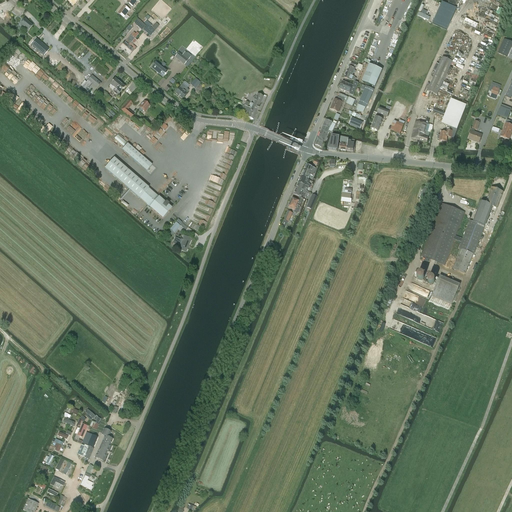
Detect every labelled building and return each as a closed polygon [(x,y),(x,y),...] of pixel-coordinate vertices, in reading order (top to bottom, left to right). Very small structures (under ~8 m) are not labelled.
[(451,19),(457,0),(450,0),(449,4),(445,3),(441,14),(437,13),(433,24),(442,27),(442,28),(447,29),(451,19)] [(124,6),(118,14),(124,18),(126,16),(130,10),(124,6)] [(498,25),(500,20),(492,17),(491,20),(493,21),(492,23),(498,25)] [(25,19),(20,25),(21,25),(20,26),(23,28),(28,31),(32,26),(25,19)] [(140,21),(136,26),(142,31),(146,26),(140,21)] [(149,23),(143,30),(150,36),(155,32),(152,29),(150,28),(152,25),(149,23)] [(131,35),(127,40),(120,48),(124,51),(131,43),(139,34),(137,33),(135,34),(134,34),(132,36),(131,35)] [(36,38),(30,45),(44,57),(49,50),(36,38)] [(136,48),(131,43),(124,51),(129,56),(136,48)] [(82,73),(86,69),(64,48),(60,53),(82,73)] [(178,53),(175,57),(178,60),(184,64),(187,60),(182,56),(181,55),(178,53)] [(440,88),(449,68),(452,62),(443,57),(440,64),(439,64),(427,91),(437,95),(440,88)] [(162,77),(167,71),(156,62),(151,68),(162,77)] [(369,65),(362,82),(375,87),(382,70),(369,65)] [(349,66),(344,78),(349,80),(352,81),(355,82),(356,78),(353,77),(352,76),(355,69),(349,66)] [(93,93),(97,88),(101,84),(92,76),(88,80),(92,84),(88,89),(93,93)] [(115,89),(120,83),(115,79),(110,85),(115,89)] [(195,89),(200,83),(195,79),(190,84),(195,89)] [(339,89),(350,93),(353,86),(343,81),(339,89)] [(120,93),(125,87),(120,83),(115,89),(120,93)] [(179,88),(175,93),(182,99),(187,94),(189,91),(186,89),(187,88),(182,84),(179,88)] [(366,86),(358,105),(366,108),(374,90),(366,86)] [(497,96),(500,90),(493,87),(491,93),(497,96)] [(503,100),(510,103),(511,97),(511,89),(508,88),(503,100)] [(335,100),(331,109),(338,112),(342,103),(343,104),(344,100),(346,101),(348,97),(340,94),(338,97),(337,101),(335,100)] [(43,95),(36,102),(42,108),(45,104),(42,101),(45,97),(43,95)] [(251,103),(249,108),(252,109),(252,108),(257,110),(257,111),(258,111),(260,107),(259,106),(263,97),(258,95),(256,100),(254,100),(253,102),(254,103),(254,104),(251,103)] [(349,97),(346,104),(352,107),(355,100),(349,97)] [(129,101),(121,110),(131,119),(134,115),(128,110),(133,104),(129,101)] [(139,110),(141,111),(140,112),(142,114),(144,112),(145,113),(148,109),(147,109),(149,106),(144,102),(139,108),(140,108),(139,110)] [(466,106),(457,102),(448,126),(457,130),(466,106)] [(244,106),(241,114),(247,116),(247,115),(249,116),(248,118),(253,120),(257,111),(257,110),(252,108),(252,109),(249,108),(247,107),(244,106)] [(379,107),(377,113),(387,117),(391,107),(387,106),(386,110),(379,107)] [(500,108),(497,116),(504,118),(507,119),(510,112),(500,108)] [(90,117),(95,121),(97,120),(103,125),(104,124),(93,114),(90,117)] [(491,130),(495,118),(490,116),(485,128),(491,130)] [(378,131),(383,119),(376,117),(371,129),(378,131)] [(352,118),(349,124),(360,129),(363,123),(352,118)] [(154,120),(150,124),(154,128),(158,124),(154,120)] [(326,120),(315,145),(321,147),(332,122),(326,120)] [(505,125),(501,137),(509,140),(511,132),(511,122),(507,120),(505,125)] [(400,134),(404,125),(394,121),(390,130),(400,134)] [(426,132),(427,124),(415,121),(411,138),(427,143),(428,139),(428,138),(429,133),(426,132)] [(440,135),(438,135),(438,139),(439,140),(440,140),(440,141),(446,142),(447,137),(452,138),(453,131),(446,130),(446,132),(443,131),(443,133),(441,132),(440,135)] [(479,143),(482,135),(471,131),(468,139),(479,143)] [(118,134),(114,138),(123,147),(127,143),(118,134)] [(338,150),(338,147),(338,143),(339,137),(333,136),(332,137),(328,147),(328,149),(338,150)] [(347,151),(347,143),(346,143),(347,143),(348,138),(340,136),(339,142),(345,143),(340,142),(340,143),(338,143),(338,147),(340,147),(340,150),(346,151),(347,151)] [(348,143),(347,151),(353,152),(355,141),(348,140),(347,143),(348,143)] [(152,165),(128,144),(122,150),(146,171),(152,165)] [(149,188),(114,158),(105,169),(149,207),(158,197),(148,188),(149,188)] [(314,173),(316,169),(307,165),(305,169),(314,173)] [(313,176),(314,173),(305,169),(302,177),(308,180),(310,175),(313,176)] [(302,177),(299,183),(306,186),(306,185),(307,183),(307,182),(308,180),(302,177)] [(306,185),(306,186),(299,183),(297,188),(304,191),(305,187),(308,189),(309,186),(306,185)] [(297,188),(294,195),(303,199),(306,194),(307,191),(304,190),(304,191),(297,188)] [(485,204),(492,206),(497,208),(503,192),(491,188),(485,204)] [(313,195),(307,208),(310,209),(311,210),(317,197),(316,196),(313,195)] [(200,196),(198,201),(213,208),(215,203),(200,196)] [(159,197),(158,197),(149,207),(163,219),(172,208),(168,205),(169,204),(166,201),(165,202),(159,197)] [(292,199),(290,202),(300,206),(301,203),(303,199),(299,197),(298,200),(293,197),(292,199)] [(289,206),(289,208),(295,210),(294,213),(297,214),(298,212),(300,206),(290,202),(289,206)] [(492,206),(485,204),(481,202),(473,222),(470,221),(463,239),(455,236),(465,213),(442,204),(421,257),(444,266),(454,240),(461,243),(459,249),(461,250),(453,269),(465,274),(474,254),(492,206)] [(288,211),(284,220),(288,222),(290,219),(292,213),(288,211)] [(175,222),(169,229),(168,230),(172,234),(173,232),(174,233),(180,226),(175,222)] [(175,238),(173,242),(180,245),(178,250),(186,253),(191,239),(184,236),(182,241),(175,238)] [(425,274),(418,272),(416,278),(423,280),(425,274)] [(438,279),(431,296),(451,305),(458,288),(438,279)] [(403,299),(397,314),(440,332),(443,323),(416,312),(418,306),(417,305),(416,309),(412,308),(413,306),(412,305),(411,308),(408,307),(410,302),(403,299)] [(134,385),(137,381),(132,377),(131,378),(131,379),(129,381),(134,385)] [(125,414),(129,406),(123,404),(120,412),(125,414)] [(93,420),(95,417),(87,410),(85,413),(87,414),(92,419),(93,420)] [(74,427),(75,423),(65,418),(63,423),(74,427)] [(97,430),(99,425),(92,421),(89,427),(97,430)] [(82,438),(87,426),(82,424),(77,435),(82,438)] [(104,429),(102,435),(105,436),(103,441),(110,444),(113,439),(108,438),(111,432),(104,429)] [(82,444),(85,445),(89,447),(93,449),(98,438),(86,433),(83,440),(82,444)] [(103,461),(110,444),(103,441),(96,455),(95,456),(96,456),(95,458),(103,461)] [(89,447),(85,445),(85,446),(81,445),(77,454),(84,457),(89,447)] [(89,459),(93,449),(89,447),(84,457),(89,459)] [(49,466),(53,457),(50,455),(49,458),(47,457),(44,461),(47,462),(46,464),(49,466)] [(72,464),(68,462),(62,474),(66,475),(72,464)] [(90,478),(95,468),(90,465),(84,475),(90,478)] [(89,478),(85,476),(80,485),(91,491),(92,487),(91,487),(93,484),(87,481),(89,478)] [(54,478),(50,485),(53,486),(54,486),(60,489),(62,486),(63,486),(65,483),(54,478)] [(44,490),(46,486),(36,482),(35,485),(44,490)] [(26,511),(35,511),(39,504),(30,500),(25,511),(26,511)] [(47,502),(45,507),(55,511),(57,511),(60,508),(47,502)]
